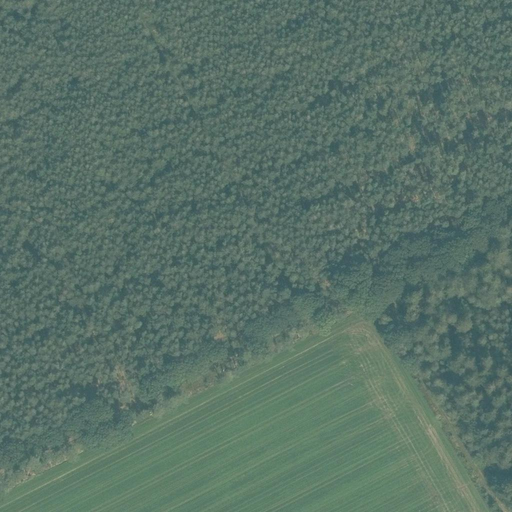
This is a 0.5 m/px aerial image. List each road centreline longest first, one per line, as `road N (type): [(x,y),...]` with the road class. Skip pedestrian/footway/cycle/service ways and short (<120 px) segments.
road 1 (track): [(127,0),(254,242),(345,293)]
road 2 (track): [(385,314),(500,511)]
road 3 (track): [(385,314),(511,244)]
